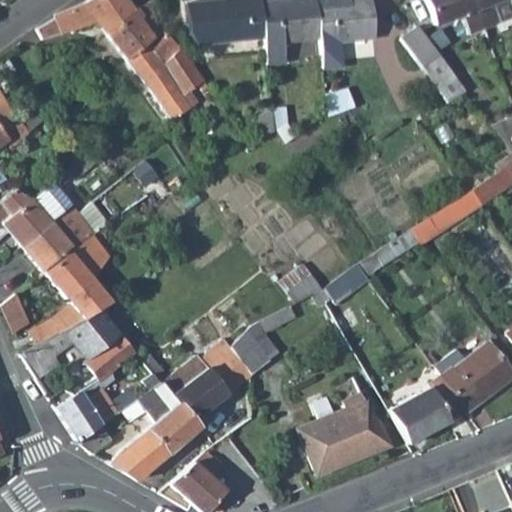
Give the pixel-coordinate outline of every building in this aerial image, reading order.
[(87,0),(82,3),(81,4),(80,4),(70,7),(68,8),(52,14),(54,17),(54,18),(39,26),(36,28),(34,29),(39,40),(56,36),(62,34),(74,29),(81,27),(87,26),(95,21),(105,33),(131,10),(123,0),(87,0)] [(131,10),(105,33),(126,62),(145,47),(180,93),(198,76),(187,60),(183,54),(179,49),(158,27),(149,0),(138,5),(131,10)] [(196,44),(262,39),(259,2),(258,0),(202,0),(186,1),(188,33),(196,44)] [(313,0),(292,0),(259,2),(262,39),(263,46),(264,66),(283,64),(281,44),(317,41),(313,0)] [(313,0),(317,41),(319,70),(339,69),(336,44),(371,40),(367,0),(313,0)] [(482,31),(469,0),(422,0),(433,27),(460,17),(468,37),(482,31)] [(469,0),(482,31),(498,25),(511,19),(511,11),(507,0),(469,0)] [(404,49),(418,69),(437,58),(415,29),(399,41),(404,49)] [(180,93),(145,47),(126,62),(172,122),(191,107),(180,93)] [(437,58),(418,69),(445,106),(464,94),(437,58)] [(321,96),(323,116),(344,110),(343,93),(321,96)] [(0,94),(0,129),(15,117),(0,94)] [(253,115),(263,140),(292,128),(282,103),(253,115)] [(511,116),(488,126),(511,157),(511,155),(511,116)] [(0,145),(3,144),(9,150),(27,133),(15,117),(0,129),(0,183),(5,181),(0,175),(0,145)] [(328,138),(316,121),(284,145),(295,161),(328,138)] [(511,162),(469,192),(479,205),(511,183),(511,162)] [(19,247),(59,214),(53,207),(48,201),(52,198),(42,187),(25,202),(0,223),(0,237),(6,232),(19,247)] [(0,223),(25,202),(14,190),(0,202),(0,223)] [(464,195),(453,202),(462,216),(479,205),(469,192),(464,195)] [(70,206),(63,198),(53,207),(59,214),(70,206)] [(453,202),(427,218),(437,232),(462,216),(453,202)] [(39,271),(68,248),(70,251),(90,235),(106,224),(90,205),(77,215),(70,206),(59,214),(19,247),(39,271)] [(418,241),(419,243),(437,232),(427,218),(416,225),(409,230),(418,241)] [(373,252),(380,265),(418,241),(409,230),(376,251),(374,252),(373,252)] [(70,251),(40,273),(67,304),(49,317),(25,332),(32,345),(39,342),(59,330),(98,307),(111,300),(96,273),(107,258),(90,235),(70,251)] [(361,275),(362,276),(380,265),(373,252),(354,265),(361,275)] [(277,282),(293,304),(294,304),(310,295),(317,292),(318,292),(320,290),(300,265),(277,282)] [(347,270),(355,279),(361,275),(354,265),(348,269),(347,270)] [(323,304),(355,279),(347,270),(320,290),(318,292),(317,292),(323,304)] [(310,295),(316,307),(324,304),(323,304),(317,292),(310,295)] [(0,304),(8,330),(28,324),(18,294),(0,299),(0,304)] [(98,307),(59,330),(68,341),(83,360),(82,361),(97,380),(109,370),(133,351),(98,307)] [(260,333),(264,332),(286,321),(282,310),(255,322),(260,333)] [(255,322),(248,326),(263,358),(274,353),(264,332),(260,333),(255,322)] [(227,348),(246,373),(264,361),(263,358),(248,326),(227,348)] [(39,342),(48,355),(68,341),(59,330),(39,342)] [(191,417),(231,389),(237,384),(247,375),(246,373),(227,348),(221,340),(203,353),(199,362),(195,357),(159,383),(175,404),(178,402),(191,417)] [(17,354),(29,373),(51,361),(48,355),(39,342),(32,345),(17,354)] [(439,379),(464,412),(510,377),(484,344),(462,360),(438,378),(439,379)] [(454,350),(431,368),(438,378),(462,360),(454,350)] [(158,369),(145,352),(138,357),(152,374),(158,369)] [(97,380),(75,393),(82,401),(99,390),(112,380),(109,370),(97,380)] [(143,383),(147,390),(158,382),(154,376),(143,383)] [(386,410),(406,444),(464,412),(439,379),(433,384),(429,378),(423,382),(426,387),(386,410)] [(145,428),(166,453),(198,426),(191,417),(178,402),(175,404),(159,383),(158,382),(147,390),(135,398),(152,423),(145,428)] [(52,407),(74,441),(99,423),(134,399),(129,392),(110,404),(99,390),(82,401),(75,393),(52,407)] [(347,409),(371,451),(387,445),(374,413),(371,415),(360,390),(342,397),(347,409)] [(317,419),(333,413),(327,400),(311,406),(317,419)] [(295,427),(314,474),(371,451),(347,409),(346,407),(333,413),(317,419),(295,427)] [(110,438),(99,423),(74,441),(76,444),(77,444),(80,447),(85,450),(89,453),(110,438)] [(145,428),(119,448),(105,463),(134,480),(166,453),(145,428)] [(220,487),(208,476),(218,467),(220,465),(203,451),(180,470),(166,483),(186,502),(199,511),(202,511),(223,490),(220,487)] [(220,487),(229,477),(218,467),(208,476),(220,487)]
